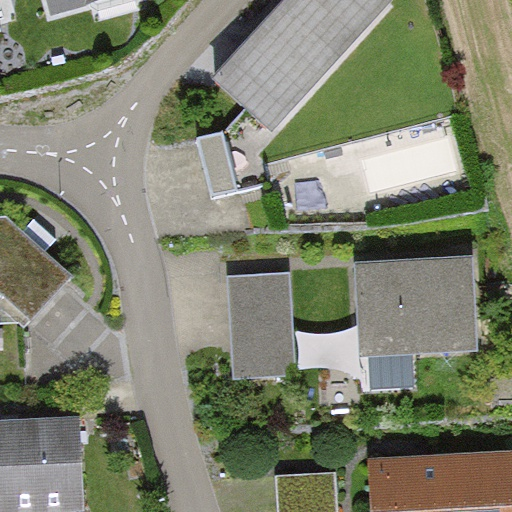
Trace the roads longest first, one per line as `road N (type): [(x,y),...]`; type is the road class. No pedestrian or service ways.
road 1 (residential): [(203,511),(110,153)]
road 2 (residential): [(110,153),(252,0)]
